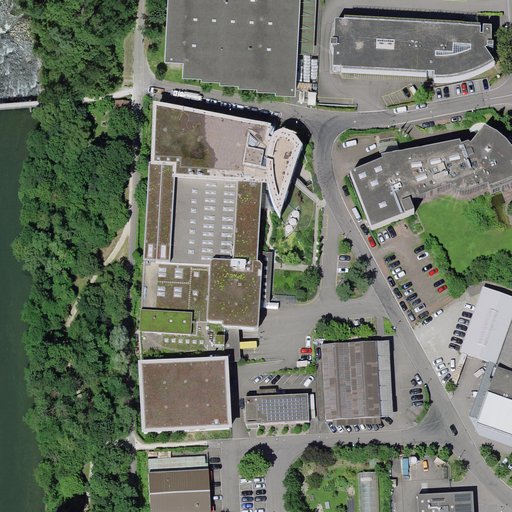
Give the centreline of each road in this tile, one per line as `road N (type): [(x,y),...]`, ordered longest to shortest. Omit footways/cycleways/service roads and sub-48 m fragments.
road 1 (unclassified): [(457,433),(333,199),(324,175),(324,122)]
road 2 (unclassified): [(511,94),(375,121),(324,122)]
road 3 (unclassified): [(324,122),(140,82)]
road 4 (unclassified): [(457,433),(277,445)]
